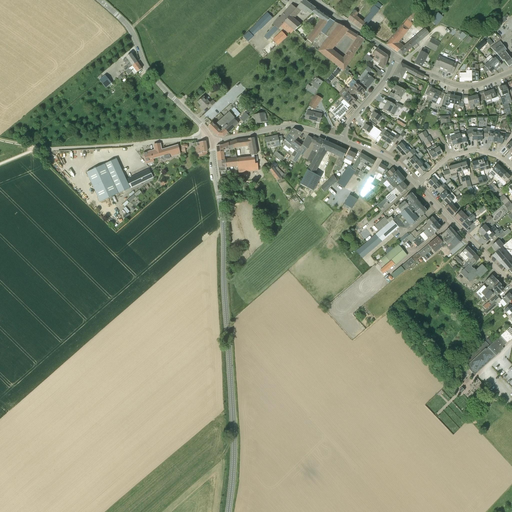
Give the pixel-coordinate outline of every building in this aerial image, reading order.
[(302,0),(296,9),(291,4),(280,17),(279,16),(272,24),(274,25),(278,28),(281,25),(289,33),(293,29),(295,31),(300,25),(299,24),(294,19),(302,9),(311,16),(313,13),(316,9),(304,0),(302,0)] [(362,30),(382,5),(378,2),(375,5),(374,5),(369,11),(371,12),(363,21),(358,27),(362,30)] [(320,21),(306,39),(307,40),(312,43),(320,32),(330,19),(324,14),(319,11),(316,9),(313,13),(316,15),(319,17),(321,19),(320,21)] [(352,13),(351,15),(348,19),(352,22),(356,16),(359,12),(354,9),(351,13),(352,13)] [(273,18),(270,15),(267,12),(243,37),(248,42),(254,37),(253,36),(260,29),(261,30),(267,24),(273,18)] [(414,13),(407,19),(410,22),(417,15),(414,13)] [(439,13),(434,19),(432,21),(436,25),(439,22),(443,17),(439,13)] [(356,16),(352,22),(356,25),(360,19),(356,16)] [(330,19),(320,32),(324,35),(334,22),(334,21),(330,19)] [(387,44),(397,52),(403,47),(399,44),(399,43),(399,42),(409,30),(409,29),(411,26),(409,24),(410,23),(406,20),(405,21),(387,44)] [(348,30),(341,26),(339,24),(334,22),(324,35),(328,37),(318,51),(344,71),(345,69),(347,66),(355,55),(364,40),(359,36),(358,36),(355,42),(354,41),(343,58),(332,49),(345,35),(350,38),(353,33),(348,30)] [(268,39),(278,28),(274,25),(264,36),(268,39)] [(426,29),(417,36),(421,40),(429,33),(428,32),(426,29)] [(282,31),(272,40),(278,45),(287,37),(282,31)] [(402,56),(421,40),(417,36),(403,47),(404,47),(403,47),(397,52),(402,56)] [(432,38),(427,47),(436,51),(440,42),(432,38)] [(500,41),(491,48),(495,52),(503,46),(502,44),(502,45),(502,44),(500,41)] [(503,46),(495,52),(498,56),(505,51),(506,50),(503,46)] [(422,51),(421,51),(417,59),(423,62),(430,50),(424,47),(422,51)] [(376,55),(373,59),(366,54),(364,58),(371,63),(373,60),(376,62),(383,53),(377,49),(374,53),(376,55)] [(505,51),(498,56),(503,61),(504,60),(504,61),(509,57),(505,51)] [(383,69),(385,66),(388,58),(387,56),(383,53),(376,62),(379,64),(378,66),(383,69)] [(125,63),(133,57),(131,54),(126,57),(127,57),(123,60),(125,63)] [(438,55),(435,64),(438,65),(437,67),(440,68),(440,67),(443,69),(447,60),(441,57),(442,56),(438,55)] [(125,71),(126,71),(129,68),(132,66),(137,62),(133,57),(125,63),(127,66),(123,69),(125,71)] [(488,62),(496,70),(501,65),(495,58),(493,59),(492,58),(488,62)] [(414,64),(421,67),(423,62),(417,59),(414,64)] [(447,60),(443,69),(448,71),(447,72),(450,73),(451,70),(453,72),(454,72),(457,63),(454,62),(454,61),(453,63),(447,60)] [(126,71),(128,74),(131,72),(131,70),(133,69),(136,73),(142,69),(137,62),(132,66),(129,68),(126,71)] [(485,67),(483,69),(485,73),(489,71),(492,74),(496,70),(488,62),(484,66),(485,67)] [(401,63),(395,76),(399,78),(401,79),(405,71),(422,80),(424,75),(422,74),(417,72),(412,69),(409,68),(401,63)] [(466,73),(459,73),(460,81),(464,81),(464,80),(466,80),(466,81),(472,81),(472,70),(466,70),(466,73)] [(332,81),(336,77),(333,73),(328,78),(332,81)] [(360,82),(367,88),(368,89),(372,85),(371,84),(375,80),(367,74),(360,82)] [(99,80),(106,88),(112,83),(105,75),(99,80)] [(317,91),(323,82),(317,78),(311,87),(308,85),(305,89),(315,96),(318,91),(317,91)] [(353,79),(348,85),(349,85),(351,87),(349,89),(349,90),(355,96),(356,95),(357,93),(361,97),(366,91),(357,83),(355,81),(353,80),(353,79)] [(389,96),(399,101),(401,98),(405,90),(396,85),(394,89),(397,91),(394,95),(391,92),(389,96)] [(425,93),(425,94),(427,96),(428,96),(426,100),(431,102),(436,90),(433,89),(431,88),(432,86),(429,85),(425,93)] [(506,85),(499,88),(501,94),(502,96),(505,95),(506,98),(505,98),(507,104),(508,104),(511,102),(510,97),(506,85)] [(417,90),(417,89),(410,86),(408,89),(419,95),(420,92),(417,90)] [(496,97),(499,96),(496,87),(493,88),(493,89),(488,91),(491,100),(496,98),(496,97)] [(343,89),(338,94),(343,99),(352,106),(357,101),(353,98),(355,96),(349,90),(347,92),(344,90),(343,89)] [(436,90),(431,102),(436,104),(437,101),(439,98),(441,99),(444,92),(442,91),(441,92),(436,90)] [(483,92),(480,93),(483,101),(485,100),(486,101),(491,100),(488,91),(485,92),(483,93),(483,92)] [(447,93),(445,105),(448,106),(450,104),(453,105),(455,96),(450,95),(450,93),(447,93)] [(474,96),(471,96),(473,105),(474,104),(475,107),(480,106),(479,102),(482,101),(483,101),(480,93),(479,93),(477,94),(475,94),(476,95),(474,96)] [(322,99),(316,95),(309,106),(315,110),(322,99)] [(455,96),(453,105),(458,106),(458,107),(464,108),(463,104),(464,96),(461,96),(460,97),(459,97),(455,96)] [(464,96),(463,104),(468,104),(469,106),(473,105),(471,96),(469,97),(467,97),(467,96),(464,96)] [(210,103),(203,97),(200,100),(198,102),(201,106),(200,107),(203,110),(206,107),(209,109),(215,103),(212,100),(210,103)] [(500,99),(504,109),(509,107),(508,104),(507,104),(505,98),(504,97),(500,99)] [(385,99),(382,103),(385,105),(383,110),(387,112),(390,114),(390,113),(394,115),(398,107),(401,109),(403,106),(397,103),(391,100),(390,102),(385,99)] [(339,118),(348,109),(342,103),(332,113),(335,115),(334,115),(335,117),(336,116),(339,118)] [(223,117),(229,123),(234,119),(235,118),(229,111),(223,117)] [(305,119),(320,123),(321,119),(322,118),(321,118),(322,115),(307,111),(305,119)] [(249,117),(245,112),(242,115),(243,115),(239,119),(243,123),(249,117)] [(265,112),(254,115),(255,119),(256,124),(261,123),(267,122),(267,120),(266,115),(265,112)] [(373,114),(371,116),(373,118),(371,120),(376,124),(378,121),(379,122),(382,118),(383,118),(385,116),(380,113),(380,112),(379,112),(378,114),(374,112),(373,114)] [(223,117),(217,122),(222,127),(226,124),(227,125),(229,123),(223,117)] [(222,127),(228,133),(238,123),(234,119),(229,123),(227,125),(226,124),(222,127)] [(396,122),(395,124),(403,128),(406,124),(398,119),(397,119),(396,122)] [(364,125),(362,128),(366,131),(367,132),(369,133),(370,132),(371,133),(372,134),(378,138),(382,132),(380,130),(379,130),(376,128),(375,127),(366,120),(364,123),(363,124),(364,125)] [(208,127),(215,134),(222,127),(217,122),(215,124),(213,122),(208,127)] [(492,141),(494,132),(494,130),(490,129),(490,127),(486,126),(486,128),(485,137),(488,138),(487,141),(492,142),(492,141)] [(224,137),(228,133),(222,127),(215,134),(217,136),(224,137)] [(472,128),(472,130),(468,131),(469,137),(471,137),(472,141),(477,141),(477,132),(477,128),(472,128)] [(477,132),(477,141),(482,141),(482,137),(485,137),(486,128),(482,128),(482,129),(477,129),(477,132)] [(293,138),(289,143),(290,144),(291,142),(294,139),(295,137),(297,138),(301,133),(293,129),(289,135),(293,138)] [(384,129),(380,134),(383,135),(381,139),(385,141),(390,134),(392,132),(387,129),(386,131),(384,129)] [(455,136),(457,144),(462,143),(459,132),(459,130),(454,132),(455,136)] [(398,139),(400,136),(397,134),(392,131),(392,132),(390,134),(385,141),(390,144),(392,141),(395,143),(398,139)] [(459,132),(462,143),(467,142),(466,138),(469,137),(468,131),(464,132),(464,131),(459,132)] [(510,135),(504,134),(505,132),(500,131),(499,133),(497,142),(497,143),(502,144),(503,140),(507,140),(510,135)] [(289,135),(284,140),(286,141),(283,144),(289,149),(291,147),(292,148),(294,144),(291,142),(290,144),(289,143),(293,138),(289,135)] [(269,137),(265,138),(267,148),(273,147),(273,146),(279,144),(280,146),(283,142),(282,136),(278,137),(271,138),(270,138),(269,137)] [(308,136),(302,145),(307,149),(311,142),(313,139),(308,136)] [(449,136),(447,137),(448,143),(451,142),(452,146),(458,145),(457,144),(455,136),(450,138),(449,136)] [(294,139),(291,142),(294,144),(292,148),(295,150),(293,153),(291,155),(294,157),(295,156),(297,153),(298,152),(302,145),(301,144),(295,140),(297,138),(295,137),(294,139)] [(257,155),(255,143),(254,138),(248,139),(236,140),(228,143),(229,149),(230,150),(238,147),(242,147),(249,146),(251,156),(257,155)] [(312,150),(309,156),(313,159),(314,158),(315,156),(317,153),(323,141),(318,138),(315,145),(312,150)] [(196,143),(192,144),(193,148),(195,147),(197,155),(199,154),(199,157),(204,156),(204,152),(207,152),(207,151),(205,141),(196,143)] [(308,169),(308,170),(315,174),(315,173),(327,151),(331,144),(324,141),(317,153),(315,156),(314,158),(312,163),(308,169)] [(223,145),(216,146),(217,153),(222,153),(223,155),(224,154),(227,154),(227,155),(230,154),(230,150),(229,149),(228,143),(223,145)] [(401,143),(395,148),(399,152),(405,148),(405,147),(401,143)] [(180,154),(178,145),(161,150),(160,144),(153,145),(154,150),(151,151),(153,159),(164,155),(164,157),(164,158),(166,158),(167,159),(169,159),(171,158),(170,157),(180,154)] [(335,145),(331,153),(332,154),(339,157),(335,165),(336,165),(337,166),(342,159),(343,159),(343,157),(347,151),(336,146),(335,145)] [(435,145),(432,146),(434,150),(437,156),(443,153),(439,147),(437,148),(435,145)] [(432,146),(427,149),(432,159),(437,156),(434,150),(432,146)] [(409,152),(405,147),(405,148),(399,152),(404,157),(407,155),(409,157),(414,151),(413,149),(409,152)] [(154,161),(153,159),(151,151),(143,153),(146,164),(154,161)] [(273,154),(281,160),(284,157),(276,151),(273,154)] [(355,154),(349,151),(346,158),(352,161),(355,154)] [(411,159),(408,161),(412,165),(418,160),(420,158),(416,154),(417,153),(415,151),(409,157),(411,159)] [(226,162),(227,167),(238,166),(237,158),(225,159),(224,157),(227,156),(227,155),(227,154),(224,154),(223,155),(222,153),(217,153),(218,160),(218,163),(226,162)] [(345,170),(338,183),(345,188),(353,174),(357,176),(360,171),(359,171),(356,169),(360,163),(363,164),(367,157),(361,153),(353,167),(352,166),(350,165),(348,164),(345,170)] [(61,165),(64,158),(59,155),(56,162),(61,165)] [(257,157),(237,158),(238,166),(239,173),(251,171),(258,171),(257,157)] [(337,166),(335,169),(339,172),(341,168),(345,158),(343,157),(343,159),(342,159),(337,166)] [(360,171),(357,176),(362,180),(365,175),(362,173),(366,166),(371,168),(374,162),(367,157),(363,164),(359,171),(360,171)] [(121,168),(116,159),(105,164),(109,173),(121,168)] [(483,159),(477,161),(479,168),(480,171),(484,170),(483,167),(485,167),(486,170),(489,169),(487,161),(484,162),(483,159)] [(418,160),(412,165),(416,170),(422,165),(418,160)] [(477,161),(471,162),(474,170),(479,168),(477,161)] [(226,162),(218,163),(219,171),(227,170),(227,167),(226,162)] [(422,165),(416,170),(421,175),(426,170),(427,171),(430,168),(425,162),(422,165)] [(105,164),(87,173),(100,202),(119,193),(109,173),(105,164)] [(383,173),(386,167),(380,164),(375,174),(377,175),(378,173),(382,175),(383,173)] [(460,164),(454,165),(456,173),(462,171),(460,164)] [(491,168),(489,173),(494,177),(494,176),(496,174),(501,168),(497,164),(493,169),(491,168)] [(449,170),(446,171),(448,178),(457,176),(456,173),(454,165),(448,167),(449,170)] [(270,170),(269,170),(277,181),(281,177),(274,169),(273,167),(270,170)] [(283,175),(276,167),(274,169),(281,177),(283,175)] [(121,168),(109,173),(119,193),(130,188),(130,189),(153,178),(149,169),(126,179),(121,168)] [(387,177),(388,178),(395,172),(396,172),(392,168),(385,174),(387,177)] [(494,176),(499,181),(506,173),(501,168),(496,174),(494,176)] [(313,191),(321,177),(308,170),(300,183),(301,184),(313,191)] [(387,177),(382,180),(384,183),(386,181),(390,185),(394,182),(395,181),(394,180),(397,178),(397,179),(401,175),(397,170),(396,172),(395,172),(388,178),(387,177)] [(504,186),(506,183),(505,182),(511,177),(506,173),(499,181),(504,186)] [(433,177),(427,182),(432,187),(437,182),(437,181),(439,179),(434,174),(432,176),(433,177)] [(334,175),(320,188),(325,192),(327,190),(336,181),(334,175)] [(398,186),(402,182),(405,179),(401,175),(397,179),(397,178),(394,180),(395,181),(394,182),(390,185),(394,189),(398,186)] [(370,176),(359,194),(363,198),(369,192),(371,190),(369,189),(372,185),(370,184),(373,178),(370,176)] [(443,184),(440,179),(437,182),(432,187),(435,191),(438,189),(440,191),(446,186),(444,183),(443,184)] [(394,189),(385,197),(391,203),(397,198),(401,194),(401,193),(407,188),(402,182),(398,186),(394,189)] [(490,185),(495,191),(498,189),(492,183),(490,185)] [(487,187),(493,193),(495,191),(490,185),(487,187)] [(442,193),(440,196),(444,200),(452,193),(448,188),(446,186),(440,191),(442,193)] [(407,200),(405,202),(405,201),(397,208),(401,212),(407,207),(417,198),(411,192),(405,198),(407,200)] [(131,201),(136,196),(134,193),(128,199),(131,201)] [(444,200),(448,205),(455,198),(456,197),(452,193),(444,200)] [(352,209),(357,199),(349,195),(344,204),(351,209),(352,209)] [(448,205),(445,208),(452,216),(458,211),(452,205),(457,200),(461,197),(459,195),(456,197),(455,198),(448,205)] [(401,212),(407,219),(413,213),(414,214),(423,206),(417,198),(407,207),(401,212)] [(472,224),(470,222),(475,218),(475,217),(481,213),(481,214),(487,209),(484,204),(470,216),(468,217),(460,224),(466,230),(472,224)] [(427,211),(423,206),(414,214),(419,219),(422,217),(421,216),(427,211)] [(454,217),(460,224),(468,217),(470,216),(465,212),(463,214),(460,211),(454,217)] [(413,213),(407,219),(401,212),(393,219),(389,222),(381,229),(356,251),(362,258),(368,253),(368,254),(398,227),(396,224),(400,220),(407,228),(416,220),(417,221),(419,219),(414,214),(413,213)] [(492,218),(490,216),(483,222),(485,224),(492,218)] [(381,229),(389,222),(387,220),(385,217),(377,224),(381,229)] [(415,230),(411,233),(416,239),(421,235),(436,222),(432,217),(425,223),(426,224),(417,232),(415,230)] [(441,227),(436,222),(421,235),(426,240),(441,227)] [(485,224),(478,230),(480,233),(482,235),(483,236),(489,230),(489,229),(485,224)] [(443,236),(446,238),(454,231),(450,227),(441,235),(440,234),(438,236),(440,238),(443,236)] [(489,230),(483,236),(484,237),(483,237),(486,239),(488,241),(494,235),(496,238),(498,236),(504,231),(500,228),(496,231),(495,232),(491,228),(489,229),(489,230)] [(449,241),(457,235),(454,231),(446,238),(444,239),(448,243),(449,241)] [(413,242),(416,239),(411,233),(410,234),(403,241),(400,243),(393,249),(387,254),(380,260),(385,265),(391,259),(403,250),(400,246),(403,243),(404,244),(409,240),(411,242),(412,241),(413,242)] [(413,242),(418,247),(426,240),(421,235),(416,239),(413,242)] [(452,244),(448,248),(450,251),(462,240),(457,235),(449,241),(452,244)] [(445,245),(448,243),(444,239),(446,238),(443,236),(440,238),(438,236),(436,238),(441,243),(443,245),(444,247),(445,245)] [(428,245),(432,250),(433,250),(441,243),(436,238),(428,245)] [(504,245),(503,246),(497,251),(495,253),(509,269),(511,266),(511,238),(504,245)] [(498,240),(492,246),(494,248),(496,250),(497,251),(503,246),(504,245),(499,240),(498,240)] [(443,247),(444,247),(443,245),(441,243),(433,250),(435,253),(442,247),(443,247)] [(416,255),(419,258),(421,256),(423,257),(432,250),(428,245),(416,255)] [(459,255),(462,257),(470,249),(467,246),(459,255)] [(468,258),(469,259),(475,254),(470,249),(462,257),(465,260),(468,258)] [(407,255),(404,251),(403,250),(391,259),(396,265),(407,255)] [(419,258),(416,255),(416,254),(401,266),(404,270),(419,258)] [(465,264),(462,267),(464,269),(468,273),(472,268),(471,266),(474,263),(479,258),(475,254),(469,259),(469,260),(465,264)] [(401,266),(391,275),(394,279),(405,271),(404,270),(401,266)] [(463,270),(460,273),(470,283),(477,275),(479,277),(486,270),(483,266),(482,268),(480,266),(476,270),(474,268),(473,269),(472,268),(468,273),(464,269),(463,270)] [(484,285),(478,290),(484,296),(498,282),(491,275),(488,279),(485,281),(489,286),(486,288),(484,285)] [(484,296),(481,298),(484,301),(493,293),(496,295),(496,296),(497,295),(504,289),(500,285),(501,285),(498,282),(484,296)] [(511,296),(509,293),(502,299),(507,304),(511,299),(511,296)] [(486,309),(482,312),(483,314),(484,313),(485,314),(497,304),(495,302),(491,306),(486,310),(486,309)] [(458,304),(455,307),(463,316),(466,313),(458,304)] [(355,325),(359,321),(349,311),(345,314),(355,325)] [(511,329),(510,327),(500,336),(507,343),(509,340),(511,337),(511,329)] [(481,345),(462,362),(466,366),(470,370),(473,374),(474,375),(475,375),(477,373),(502,350),(504,348),(502,347),(507,343),(500,336),(490,345),(489,346),(485,341),(481,345)]
